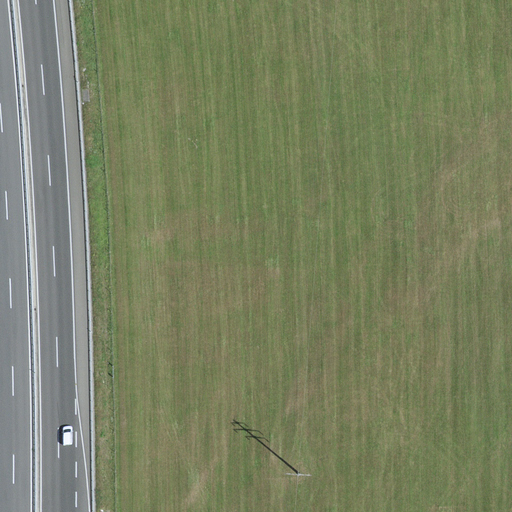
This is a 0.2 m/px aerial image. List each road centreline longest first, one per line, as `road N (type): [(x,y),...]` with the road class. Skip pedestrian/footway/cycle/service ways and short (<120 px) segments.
road 1 (motorway): [(58,511),(48,95),(38,0)]
road 2 (motorway): [(0,125),(13,511)]
